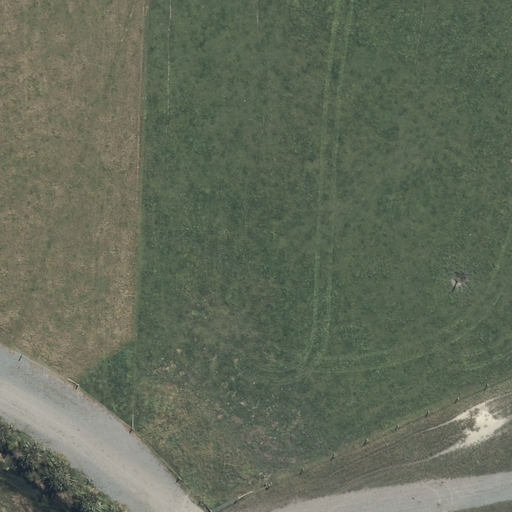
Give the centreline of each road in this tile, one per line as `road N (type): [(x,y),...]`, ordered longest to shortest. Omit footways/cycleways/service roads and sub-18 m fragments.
road 1 (unknown): [(173,511),(117,453),(33,393),(0,382)]
road 2 (unknown): [(354,511),(511,486)]
